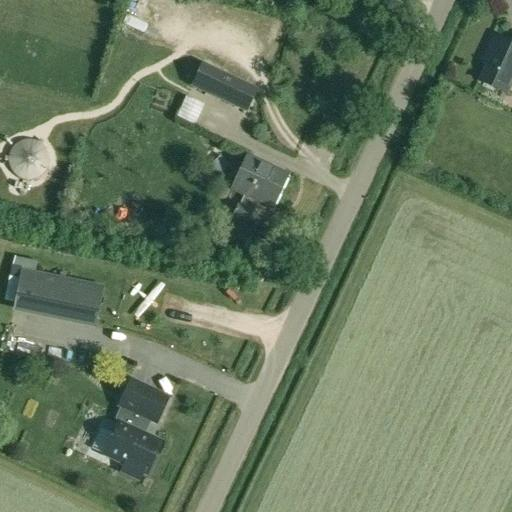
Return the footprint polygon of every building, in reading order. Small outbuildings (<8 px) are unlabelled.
[(231,51),(247,34),(224,14),(209,32),(231,51)] [(511,45),(496,38),(488,55),(493,57),(481,83),(508,95),(511,85),(511,45)] [(191,90),(244,115),(257,90),(204,64),(191,90)] [(93,157),(83,202),(98,206),(109,161),(93,157)] [(239,206),(252,213),(258,202),(271,208),(287,177),(247,157),(232,189),(244,195),(239,206)] [(247,224),(252,213),(239,206),(237,205),(236,205),(232,216),(247,224)] [(103,288),(76,282),(22,271),(14,308),(68,320),(95,325),(103,288)] [(164,272),(136,304),(144,311),(172,279),(164,272)] [(121,473),(139,481),(142,474),(146,476),(161,444),(143,436),(150,421),(156,424),(168,399),(130,381),(118,406),(121,408),(116,420),(118,425),(104,456),(124,465),(121,473)]
